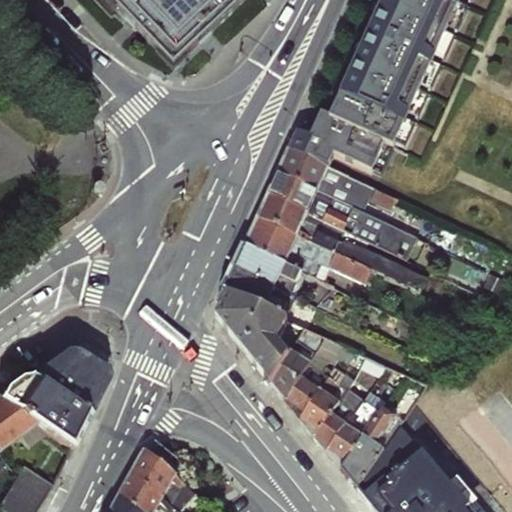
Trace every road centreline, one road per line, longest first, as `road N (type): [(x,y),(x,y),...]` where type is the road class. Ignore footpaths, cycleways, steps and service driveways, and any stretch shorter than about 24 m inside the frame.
road 1 (tertiary): [(26,0),(181,163)]
road 2 (tertiary): [(171,313),(299,476)]
road 3 (secondary): [(171,313),(248,136)]
road 4 (tertiary): [(120,429),(166,422),(199,430),(299,476)]
road 5 (secondary): [(315,0),(248,136)]
road 6 (secondary): [(120,429),(171,313)]
road 7 (residential): [(53,277),(123,287),(171,313)]
